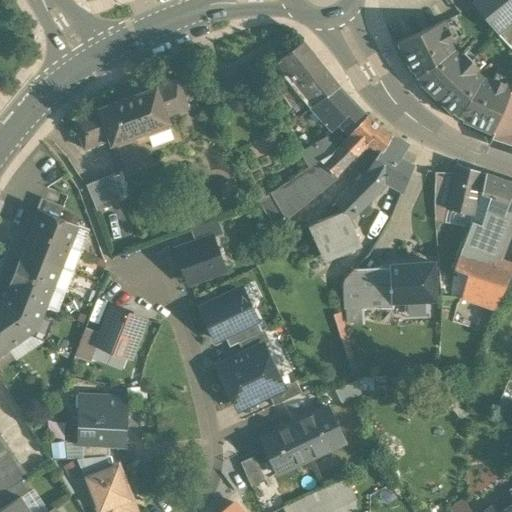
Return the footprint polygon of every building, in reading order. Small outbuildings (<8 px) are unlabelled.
[(472,2),(469,0),(448,0),(459,13),(472,2)] [(511,0),(474,0),(472,2),(496,32),(511,19),(511,0)] [(444,20),(398,44),(411,71),(413,70),(416,76),(421,81),(419,83),(435,99),(472,61),(464,53),(460,56),(455,49),(451,41),(454,39),(444,20)] [(325,70),(302,43),(279,60),(301,87),(325,70)] [(492,82),(483,78),(476,71),(479,68),(472,61),(435,99),(450,113),(454,111),(458,115),(463,118),(463,121),(492,134),(511,86),(494,78),(492,82)] [(325,70),(301,87),(314,104),(324,97),(337,86),(325,70)] [(177,81),(73,119),(84,149),(109,140),(111,145),(168,124),(166,118),(187,110),(177,81)] [(356,106),(337,86),(324,97),(315,104),(314,104),(310,108),(311,109),(332,131),(338,126),(356,106)] [(511,97),(487,146),(511,153),(511,97)] [(356,106),(338,126),(349,135),(367,116),(356,106)] [(367,116),(349,135),(350,136),(334,153),(322,165),(334,176),(335,176),(380,128),(367,116)] [(332,131),(326,136),(326,141),(334,153),(350,136),(349,135),(338,126),(332,131)] [(383,150),(366,173),(358,181),(372,194),(383,184),(387,178),(404,187),(412,168),(410,168),(411,166),(398,159),(405,148),(407,146),(390,136),(383,150)] [(326,141),(300,157),(307,168),(312,165),(319,161),(334,153),(326,141)] [(319,161),(312,165),(258,201),(271,225),(283,217),(286,220),(336,176),(335,176),(334,176),(322,165),(319,161)] [(485,175),(456,165),(454,173),(447,209),(470,215),(477,190),(477,189),(481,192),(485,175)] [(454,173),(435,173),(434,206),(435,219),(444,223),(447,209),(454,173)] [(111,175),(85,186),(96,212),(122,201),(111,175)] [(511,184),(485,175),(481,192),(488,197),(484,211),(498,216),(500,216),(503,207),(511,209),(511,184)] [(341,211),(320,222),(310,227),(325,258),(358,242),(347,221),(374,196),(372,194),(358,181),(336,202),(341,211)] [(481,192),(477,190),(470,215),(471,223),(480,226),(484,211),(488,197),(481,192)] [(62,208),(41,199),(37,210),(38,211),(58,218),(62,208)] [(58,218),(38,211),(30,232),(69,247),(77,226),(58,218)] [(480,226),(471,223),(454,269),(466,274),(461,299),(472,303),(480,284),(477,274),(490,238),(498,216),(484,211),(480,226)] [(69,247),(30,232),(22,252),(61,268),(69,247)] [(210,238),(176,250),(189,284),(222,271),(210,238)] [(490,238),(477,274),(480,284),(472,303),(492,310),(509,277),(511,270),(511,264),(501,260),(508,246),(490,238)] [(511,247),(508,246),(501,260),(511,264),(511,247)] [(61,268),(22,252),(14,273),(53,288),(61,268)] [(432,265),(389,268),(392,303),(422,301),(422,300),(435,300),(432,265)] [(389,268),(378,269),(380,308),(392,308),(392,303),(389,268)] [(378,269),(353,271),(344,281),(349,323),(364,322),(362,310),(380,308),(378,269)] [(53,288),(14,273),(6,293),(44,309),(53,288)] [(240,298),(237,291),(199,309),(214,341),(223,337),(256,321),(251,311),(254,303),(240,298)] [(44,309),(6,293),(2,303),(25,337),(28,336),(33,323),(38,325),(44,309)] [(2,303),(0,303),(0,339),(7,350),(25,337),(2,303)] [(100,335),(96,345),(129,358),(143,321),(110,308),(100,335)] [(256,321),(223,337),(228,347),(237,343),(261,332),(256,321)] [(100,335),(85,329),(73,357),(90,363),(96,345),(100,335)] [(261,332),(237,343),(242,354),(261,345),(262,346),(269,343),(263,330),(261,332)] [(242,354),(216,367),(235,405),(265,391),(267,396),(282,389),(282,388),(262,346),(261,345),(242,354)] [(295,382),(282,388),(282,389),(267,396),(273,407),(301,393),(295,382)] [(111,397),(95,397),(95,396),(75,395),(75,407),(78,407),(77,426),(78,426),(77,444),(82,445),(95,445),(95,443),(109,444),(109,442),(123,442),(124,428),(126,400),(111,399),(111,397)] [(326,408),(291,424),(308,460),(343,443),(326,408)] [(291,424),(260,439),(268,456),(256,462),(264,480),(264,481),(277,474),(277,475),(308,460),(291,424)] [(0,438),(0,477),(8,490),(21,482),(27,477),(0,438)] [(109,444),(95,443),(95,445),(82,445),(82,459),(108,456),(109,444)] [(253,457),(239,464),(250,487),(264,481),(264,480),(256,462),(253,457)] [(133,511),(116,467),(87,479),(100,511),(133,511)] [(0,477),(0,494),(8,490),(0,477)] [(345,478),(282,508),(284,511),(331,511),(356,500),(345,478)] [(8,490),(0,494),(0,509),(16,499),(27,492),(21,482),(8,490)] [(0,509),(0,511),(24,511),(16,499),(0,509)] [(470,511),(464,503),(450,511),(470,511)]
